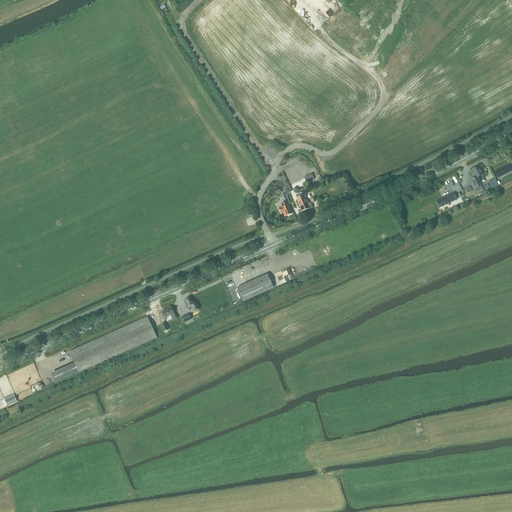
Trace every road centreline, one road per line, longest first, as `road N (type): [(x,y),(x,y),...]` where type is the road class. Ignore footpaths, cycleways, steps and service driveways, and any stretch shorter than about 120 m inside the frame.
road 1 (track): [(210,416),(297,394),(298,361),(511,261)]
road 2 (track): [(268,235),(258,199),(280,154),(297,146),(332,153),(382,99),(371,71),(329,40),(298,0)]
road 3 (secondary): [(7,363),(271,245)]
road 4 (secondary): [(271,245),(511,131)]
road 5 (track): [(199,0),(181,27),(228,105)]
